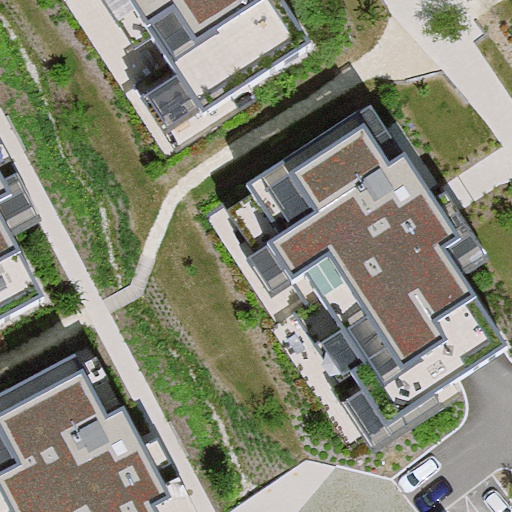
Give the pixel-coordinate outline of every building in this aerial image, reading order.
[(95,0),(114,27),(134,15),(173,77),(198,117),(241,91),(306,50),(275,0),(95,0)] [(241,91),(198,117),(173,77),(137,99),(172,156),(251,107),(241,91)] [(368,110),(351,120),(384,171),(400,161),(368,110)] [(351,120),(242,187),(276,238),(263,247),(288,284),(302,304),(290,312),(339,385),(352,376),(386,426),(501,346),(440,255),(455,245),(400,161),(384,171),(351,120)] [(0,187),(0,324),(41,302),(0,226),(0,202),(6,199),(0,187)] [(423,196),(455,245),(440,255),(456,279),(482,263),(434,190),(423,196)] [(288,284),(263,247),(242,263),(267,299),(288,284)] [(154,511),(153,508),(168,500),(120,411),(104,420),(70,357),(0,394),(0,511),(154,511)] [(386,426),(362,391),(336,409),(368,455),(453,395),(445,385),(386,426)]
